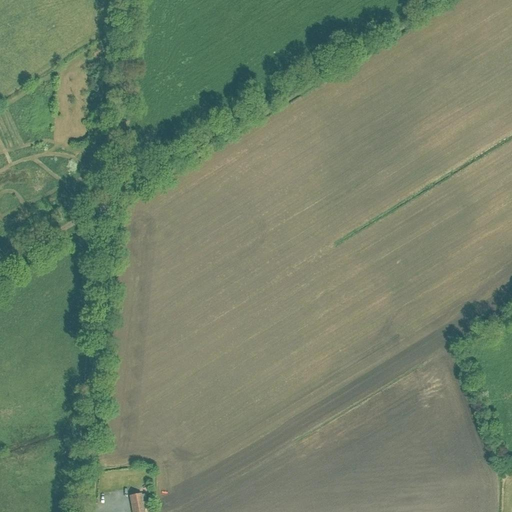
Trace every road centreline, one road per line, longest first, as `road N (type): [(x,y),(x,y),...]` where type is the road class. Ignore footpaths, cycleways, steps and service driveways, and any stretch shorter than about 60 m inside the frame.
road 1 (track): [(432,0),(112,199)]
road 2 (unclassified): [(83,511),(112,199)]
road 3 (unclassified): [(112,199),(129,0)]
road 4 (unclassified): [(0,269),(112,199)]
